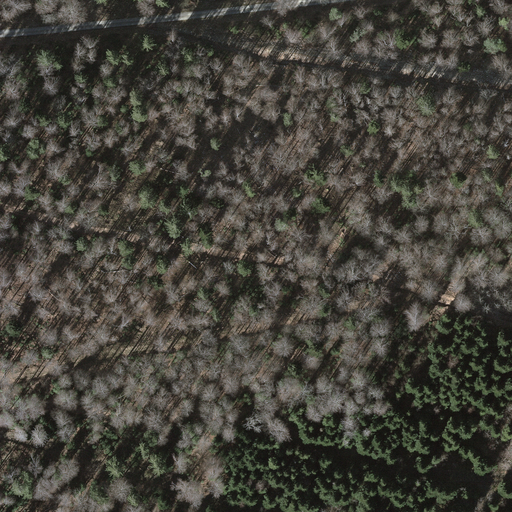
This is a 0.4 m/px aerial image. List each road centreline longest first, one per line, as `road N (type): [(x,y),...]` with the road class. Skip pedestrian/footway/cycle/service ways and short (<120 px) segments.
road 1 (track): [(0,204),(237,256),(334,268),(511,320)]
road 2 (track): [(415,295),(0,377)]
road 3 (track): [(150,20),(239,47),(511,85)]
road 4 (track): [(0,33),(320,0)]
road 5 (track): [(0,434),(151,473),(256,511)]
